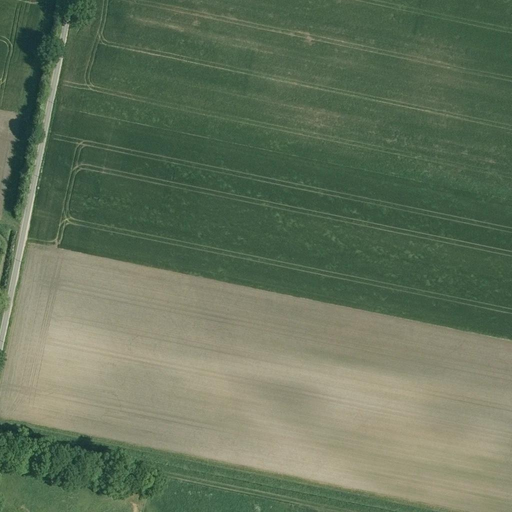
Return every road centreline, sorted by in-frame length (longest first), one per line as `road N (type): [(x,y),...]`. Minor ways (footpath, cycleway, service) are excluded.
road 1 (track): [(0,429),(394,511)]
road 2 (unclassified): [(0,347),(72,0)]
